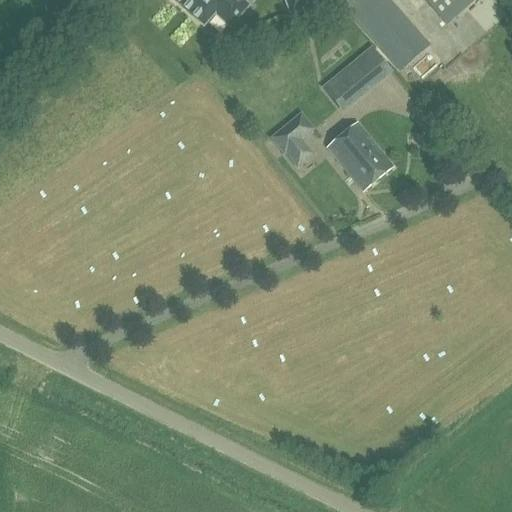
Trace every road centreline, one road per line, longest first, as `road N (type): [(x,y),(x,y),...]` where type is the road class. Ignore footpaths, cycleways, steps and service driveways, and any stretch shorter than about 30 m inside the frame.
road 1 (unclassified): [(54,362),(474,182)]
road 2 (unclassified): [(355,511),(54,362)]
